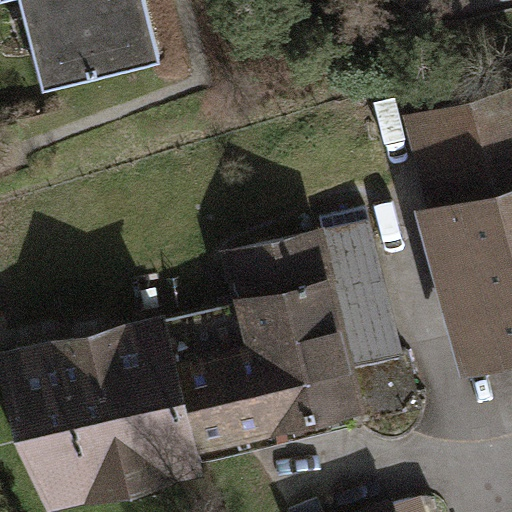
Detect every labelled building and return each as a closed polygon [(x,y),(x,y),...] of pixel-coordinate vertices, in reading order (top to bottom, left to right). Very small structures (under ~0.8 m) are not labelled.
[(26,0),(48,84),(163,55),(148,0),(26,0)] [(511,86),(407,115),(432,207),(420,210),(466,378),(511,365),(511,86)] [(372,214),(330,224),(375,422),(426,407),(409,351),(405,352),(372,214)] [(169,310),(0,349),(0,361),(50,511),(210,472),(207,462),(375,422),(330,224),(221,250),(235,300),(171,317),(169,310)] [(395,498),(352,511),(429,511),(423,494),(396,503),(395,498)]
